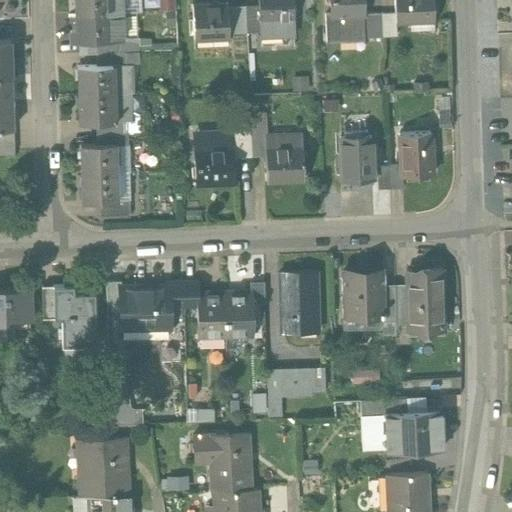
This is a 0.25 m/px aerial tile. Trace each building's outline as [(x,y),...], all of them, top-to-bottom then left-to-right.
[(74,0),(75,15),(108,14),(107,0),(74,0)] [(292,0),(259,0),(260,7),(261,31),(261,36),(294,34),(292,0)] [(361,0),(328,0),(330,14),(323,14),(324,42),(363,41),(363,38),(362,15),(361,0)] [(393,0),(394,22),(408,22),(408,18),(432,17),(431,0),(393,0)] [(193,6),(192,6),(193,40),(194,40),(194,38),(227,37),(227,38),(228,38),(228,33),(227,9),(226,4),(225,4),(225,5),(204,6),(204,8),(193,8),(193,6)] [(261,31),(260,7),(244,8),(245,32),(261,31)] [(227,9),(228,33),(245,32),(244,8),(227,9)] [(75,15),(76,30),(69,30),(70,42),(79,42),(114,41),(114,38),(122,38),(121,13),(108,14),(75,15)] [(362,15),(363,38),(381,37),(380,14),(362,15)] [(0,76),(9,77),(8,40),(0,40),(0,76)] [(116,41),(114,41),(79,42),(80,55),(96,54),(117,53),(116,41)] [(96,65),(124,64),(124,53),(117,53),(96,54),(96,65)] [(96,65),(77,66),(78,95),(111,94),(132,93),(131,64),(124,64),(96,65)] [(0,113),(10,113),(9,77),(0,76),(0,113)] [(111,94),(78,95),(79,123),(112,122),(111,94)] [(10,113),(0,113),(0,132),(11,132),(10,113)] [(372,177),(370,136),(366,136),(366,130),(343,131),(343,137),(339,137),(341,179),(372,177)] [(251,155),(265,155),(265,148),(266,148),(266,131),(250,132),(251,155)] [(237,156),(251,155),(250,132),(236,132),(237,156)] [(431,174),(429,133),(398,134),(399,166),(400,175),(431,174)] [(114,146),(80,147),(81,175),(115,174),(114,146)] [(266,148),(265,148),(265,155),(266,180),(283,180),(283,177),(301,177),(301,180),(302,180),(301,146),(266,148)] [(231,150),(194,152),(195,186),(197,186),(197,183),(215,182),(215,184),(232,183),(232,185),(233,185),(231,150)] [(389,189),(388,166),(375,167),(376,189),(389,189)] [(401,188),(400,175),(399,166),(388,166),(389,189),(401,188)] [(115,174),(81,175),(82,202),(116,201),(115,174)] [(442,270),(406,271),(407,290),(408,327),(443,326),(442,270)] [(383,272),(342,272),(343,323),(381,322),(381,314),(378,314),(378,312),(384,312),(383,286),(383,272)] [(315,274),(277,275),(278,305),(280,305),(280,329),(279,329),(279,331),(317,330),(315,274)] [(63,287),(53,287),(54,319),(62,319),(63,347),(86,346),(86,330),(95,329),(94,294),(90,294),(90,289),(73,289),(73,281),(63,281),(63,287)] [(196,305),(196,294),(198,294),(197,281),(183,282),(184,306),(196,305)] [(168,306),(184,306),(183,282),(166,282),(166,286),(168,286),(168,306)] [(249,282),(250,292),(252,292),(252,304),(264,304),(263,282),(249,282)] [(166,286),(120,287),(121,329),(169,328),(168,306),(168,286),(166,286)] [(395,322),(395,290),(394,286),(383,286),(384,312),(378,312),(378,314),(381,314),(381,322),(395,322)] [(54,319),(53,287),(41,287),(42,320),(54,319)] [(0,290),(0,334),(9,334),(9,321),(29,320),(28,289),(0,290)] [(408,327),(407,290),(395,290),(395,322),(395,327),(408,327)] [(250,292),(224,293),(225,335),(253,335),(252,304),(252,292),(250,292)] [(224,293),(198,294),(196,294),(196,305),(197,336),(225,335),(224,293)] [(308,369),(278,370),(279,396),(309,395),(308,369)] [(377,370),(352,371),(352,382),(378,381),(377,370)] [(255,411),(269,411),(269,391),(255,391),(255,411)] [(383,415),(407,413),(406,398),(382,399),(383,415)] [(407,413),(383,415),(385,447),(407,446),(407,448),(419,447),(419,450),(441,449),(439,412),(407,413)] [(247,433),(191,436),(193,463),(209,462),(210,491),(213,491),(249,489),(247,433)] [(87,497),(125,495),(127,495),(124,440),(101,441),(101,440),(81,441),(83,479),(77,479),(78,497),(87,497)] [(426,511),(425,473),(385,475),(386,511),(426,511)] [(259,511),(258,489),(249,489),(213,491),(214,511),(259,511)] [(88,511),(125,511),(125,495),(87,497),(88,511)]
